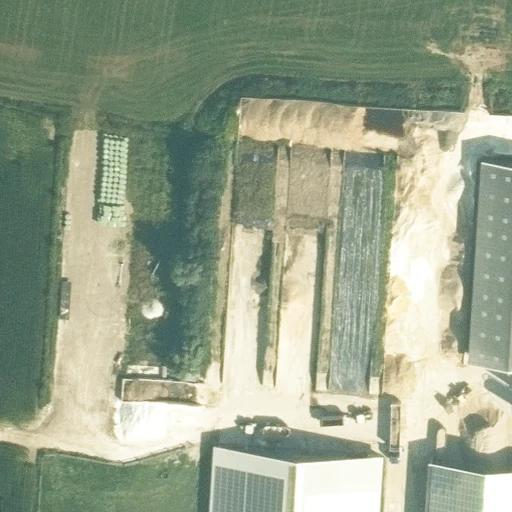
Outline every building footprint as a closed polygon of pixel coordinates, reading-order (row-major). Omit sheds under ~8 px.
[(349,170),(350,157),(328,155),(327,168),(349,170)] [(511,156),(481,155),(469,356),(511,358),(511,156)] [(210,161),(209,189),(222,190),(224,162),(210,161)] [(350,375),(365,374),(364,345),(363,345),(360,295),(344,296),(346,331),(335,332),(336,344),(348,343),(350,375)] [(276,340),(275,353),(311,354),(311,342),(276,340)] [(374,511),(378,454),(217,444),(213,511),(374,511)]
